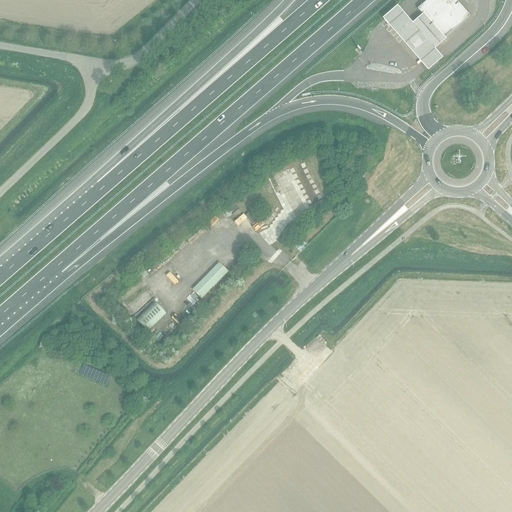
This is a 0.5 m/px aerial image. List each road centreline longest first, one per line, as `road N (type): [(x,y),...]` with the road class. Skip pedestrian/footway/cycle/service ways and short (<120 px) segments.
road 1 (tertiary): [(100,511),(270,327),(434,182)]
road 2 (motorway): [(55,266),(290,106),(328,99),(370,107),(430,149)]
road 3 (motorway): [(55,266),(363,0)]
road 4 (motorway): [(319,0),(100,188)]
road 5 (motorway): [(289,0),(100,188)]
road 6 (motorway): [(439,137),(424,115),(424,95),(494,31),(511,0)]
road 7 (unclassified): [(0,191),(84,111),(90,61)]
road 8 (motorway): [(100,188),(0,275)]
road 9 (unclassified): [(90,61),(127,63),(195,0)]
